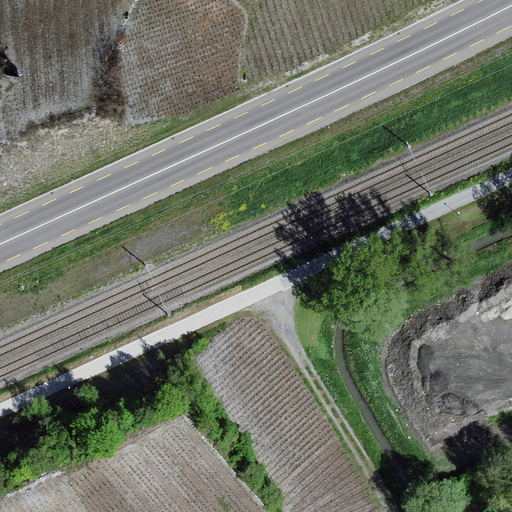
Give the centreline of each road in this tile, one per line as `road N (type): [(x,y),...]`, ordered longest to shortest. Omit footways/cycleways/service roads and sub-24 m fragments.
road 1 (primary): [(511,4),(0,240)]
road 2 (unclassified): [(511,177),(0,411)]
road 3 (track): [(261,292),(388,511)]
